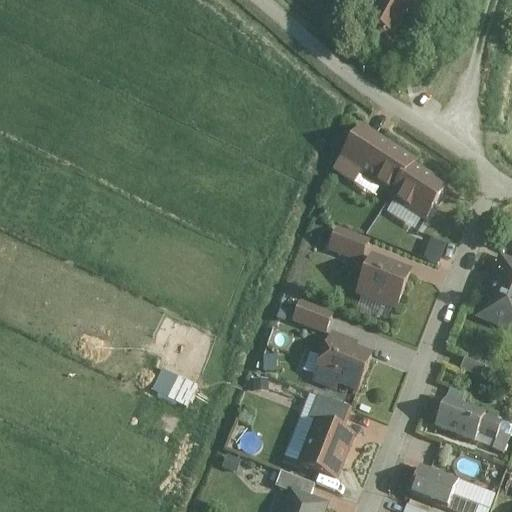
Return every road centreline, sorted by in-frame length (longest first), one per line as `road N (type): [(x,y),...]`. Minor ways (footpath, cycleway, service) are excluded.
road 1 (residential): [(372,511),(498,184)]
road 2 (unclassified): [(498,184),(325,59),(258,0)]
road 3 (track): [(455,152),(473,52),(492,0)]
